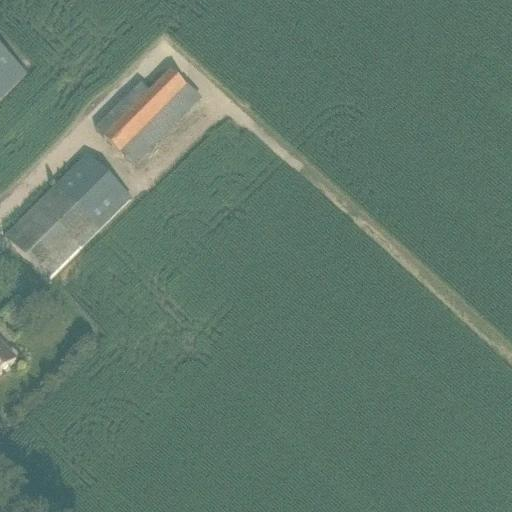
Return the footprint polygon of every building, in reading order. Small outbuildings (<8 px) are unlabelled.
[(0,105),(28,76),(0,48),(0,105)] [(95,132),(133,171),(201,103),(171,74),(149,95),(141,87),(95,132)] [(60,179),(83,203),(102,185),(79,161),(60,179)] [(4,240),(50,285),(100,232),(56,188),(4,240)] [(0,377),(15,362),(14,361),(10,366),(0,355),(0,377)]
